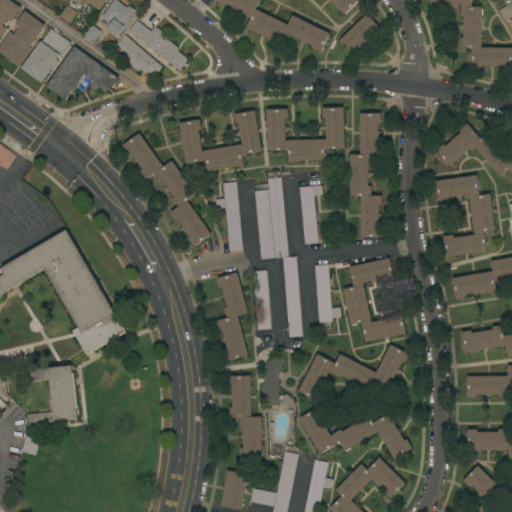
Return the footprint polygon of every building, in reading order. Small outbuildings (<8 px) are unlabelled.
[(10,0),(22,8),(13,20),(12,20),(11,21),(8,18),(3,25),(7,28),(0,38),(0,0),(10,0)] [(104,0),(98,9),(88,2),(86,5),(79,0),(104,0)] [(117,0),(127,7),(129,5),(136,11),(118,36),(103,25),(108,19),(101,15),(111,0),(117,0)] [(330,33),(320,52),(311,48),(313,45),(305,41),(304,43),(300,41),(301,39),(293,35),(292,38),(283,34),(279,43),(246,28),(250,18),(241,14),(243,11),(235,7),(234,9),(230,7),(231,5),(224,2),(223,4),(213,0),(259,0),(255,8),(287,24),(291,14),(292,15),(330,33)] [(358,0),(345,14),(331,0),(358,0)] [(481,47),(511,47),(511,69),(502,69),(502,66),(494,66),(494,68),(489,68),(489,66),(481,65),(481,68),(471,68),(471,48),(460,48),(460,38),(463,38),(463,29),(461,29),(461,24),(463,24),(463,16),(461,16),(461,6),(462,6),(462,4),(454,4),(454,6),(449,6),(449,4),(440,4),(440,7),(430,6),(430,0),(471,0),(471,6),(482,6),(481,47)] [(511,16),(505,21),(498,10),(511,1),(511,16)] [(76,12),(68,22),(58,15),(66,5),(76,12)] [(45,25),(30,47),(31,47),(18,66),(0,52),(0,44),(10,31),(14,33),(18,27),(16,25),(17,23),(16,23),(25,10),(45,25)] [(366,13),(379,27),(374,32),(376,34),(360,49),(358,47),(353,53),(340,39),(366,13)] [(129,30),(137,20),(151,31),(155,26),(170,38),(169,40),(179,48),(178,50),(188,59),(179,70),(129,30)] [(100,30),(92,41),(83,34),(90,23),(100,30)] [(40,40),(42,41),(51,28),(71,42),(63,54),(59,51),(58,53),(59,53),(56,58),(58,59),(50,70),(42,83),(21,68),(40,40)] [(163,66),(152,79),(140,69),(137,72),(122,59),(127,54),(116,45),(125,34),(163,66)] [(119,78),(113,87),(110,85),(106,91),(102,88),(99,92),(91,87),(91,86),(89,84),(91,82),(92,83),(94,80),(85,74),(66,100),(46,85),(75,46),(119,78)] [(266,109),(288,108),(288,118),(285,118),(285,127),(287,126),(288,132),(285,132),(286,140),(326,139),(326,131),(324,131),(323,126),(326,126),(326,117),(322,117),(322,107),(343,107),(345,148),(324,149),(324,160),(288,161),(288,150),(268,150),(266,109)] [(179,122),(200,119),(202,129),(199,129),(200,137),(202,137),(203,142),(201,142),(202,150),(242,144),(241,136),(238,136),(238,131),(240,131),(239,123),(236,123),(234,113),(255,110),(262,151),(242,154),(243,165),(207,171),(206,160),(186,164),(179,122)] [(350,154),(360,154),(360,113),(381,112),(381,122),(379,122),(379,131),(380,131),(381,136),(379,136),(379,144),(381,144),(381,154),(371,154),(371,164),(368,164),(368,172),(370,172),(370,177),(368,177),(368,185),(371,185),(371,195),(382,195),(382,205),(379,205),(379,214),(381,214),(381,218),(379,218),(379,226),(383,225),(383,237),(361,237),(361,196),(350,196),(350,154)] [(473,145),(450,166),(436,150),(443,143),(445,146),(461,131),(459,129),(467,123),(480,138),(489,130),(495,138),(493,140),(507,156),(509,154),(511,157),(511,173),(508,169),(500,176),(473,145)] [(163,166),(172,160),(196,194),(187,200),(211,234),(194,246),(188,238),(191,236),(186,230),(185,230),(182,226),(183,225),(177,218),(175,219),(170,212),(179,206),(173,198),(175,197),(170,190),(167,186),(168,186),(163,179),(160,181),(155,173),(146,179),(141,171),(143,169),(130,151),(128,153),(122,145),(140,133),(163,166)] [(495,229),(484,231),(487,251),(446,257),(443,236),(453,234),(453,237),(475,234),(474,232),(469,196),(469,194),(448,197),(448,200),(438,201),(435,180),(476,175),(479,195),(490,193),(495,229)] [(288,256),(259,259),(253,191),(267,189),(266,178),(281,177),(288,256)] [(243,250),(229,251),(225,208),(216,209),(216,199),(224,198),(223,183),(236,182),(243,250)] [(318,243),(304,244),(299,187),(321,185),(322,195),(314,195),(318,243)] [(0,298),(0,268),(66,229),(126,331),(87,354),(73,330),(78,327),(44,268),(5,292),(0,298)] [(302,336),(289,337),(282,257),(296,256),(302,336)] [(492,271),(491,260),(511,256),(511,278),(511,275),(504,277),(504,280),(495,281),(496,292),(486,293),(486,291),(478,292),(478,294),(473,295),(473,293),(465,294),(466,297),(455,299),(452,277),(492,271)] [(343,289),(353,286),(349,266),(390,257),(394,278),(384,280),(384,278),(363,282),(372,322),(392,317),(391,315),(401,312),(406,333),(365,342),(361,322),(350,324),(343,289)] [(314,265),(328,264),(331,308),(340,307),(341,317),(332,318),(332,321),(319,322),(314,265)] [(271,328),(257,329),(253,271),(266,270),(271,328)] [(248,312),(237,315),(248,355),(229,360),(228,356),(229,355),(222,329),(219,330),(217,320),(227,317),(224,308),(227,307),(225,299),(224,300),(223,294),(224,294),(222,287),(219,287),(216,278),(237,272),(248,312)] [(511,355),(507,356),(505,345),(465,352),(461,331),(471,330),(471,333),(480,331),(479,329),(484,328),(485,330),(493,329),(492,326),(502,325),(504,335),(511,333),(511,355)] [(375,371),(389,344),(409,354),(405,363),(402,362),(399,369),(400,369),(398,374),(396,373),(391,382),(394,383),(390,391),(372,382),(367,391),(358,387),(359,384),(352,380),(351,383),(347,380),(348,378),(340,374),(339,377),(330,372),(330,371),(334,363),(339,353),(375,371)] [(298,390),(317,354),(334,363),(330,371),(329,371),(318,392),(321,393),(317,400),(298,390)] [(280,405),(265,405),(264,367),(267,364),(265,363),(270,358),(271,359),(274,356),(282,356),(283,371),(278,376),(280,405)] [(73,373),(74,372),(78,408),(77,408),(78,416),(76,416),(77,419),(56,421),(57,424),(29,427),(27,414),(53,411),(53,406),(51,406),(50,400),(52,399),(50,380),(32,382),(30,370),(72,365),(73,373)] [(511,365),(511,386),(508,386),(508,397),(498,397),(498,394),(490,394),(490,396),(485,396),(485,394),(477,394),(477,397),(467,397),(467,376),(508,375),(508,365),(511,365)] [(251,417),(261,416),(262,458),(240,458),(240,448),(243,448),(243,440),(242,440),(242,435),(243,435),(243,427),(240,427),(240,417),(230,417),(230,407),(232,407),(232,399),(231,399),(231,393),(232,393),(232,385),(230,385),(229,375),(238,375),(238,376),(242,376),(242,375),(251,375),(251,417)] [(299,418),(317,407),(322,415),(320,417),(331,435),(332,434),(341,429),(342,431),(360,420),(359,418),(368,413),(373,422),(391,412),(396,420),(393,422),(404,440),(407,439),(412,447),(394,458),(378,431),(343,452),(337,443),(320,453),(299,418)] [(467,450),(467,429),(477,429),(477,432),(485,432),(485,429),(490,429),(490,431),(498,431),(498,428),(509,428),(509,439),(511,439),(511,460),(509,460),(508,450),(467,450)] [(21,451),(26,436),(40,439),(36,455),(21,451)] [(286,511),(272,511),(273,506),(251,502),(253,488),(276,493),(284,451),(298,454),(286,511)] [(333,511),(329,508),(341,495),(335,490),(361,463),(367,469),(379,457),(382,461),(383,461),(404,481),(403,481),(405,483),(390,498),(371,479),(363,488),(365,489),(361,492),(360,491),(351,500),(363,511),(333,511)] [(303,511),(314,460),(328,462),(325,477),(334,479),(332,489),(323,487),(318,511),(303,511)] [(478,511),(480,510),(478,508),(485,501),(486,502),(487,500),(481,495),(480,496),(476,493),(478,491),(472,485),(470,487),(463,480),(478,465),(508,495),(494,509),(496,511),(478,511)] [(220,506),(227,470),(248,474),(241,510),(220,506)]
